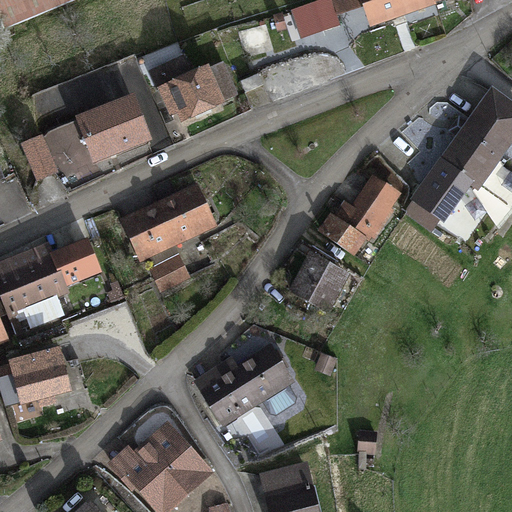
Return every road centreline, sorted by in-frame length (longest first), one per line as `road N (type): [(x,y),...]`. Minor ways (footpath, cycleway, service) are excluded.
road 1 (residential): [(240,135),(0,238)]
road 2 (residential): [(305,199),(255,279),(162,379)]
road 3 (residential): [(432,69),(391,76),(240,135)]
road 4 (residential): [(162,379),(12,511)]
road 5 (residential): [(432,69),(305,199)]
road 6 (residential): [(162,379),(233,475),(240,511)]
